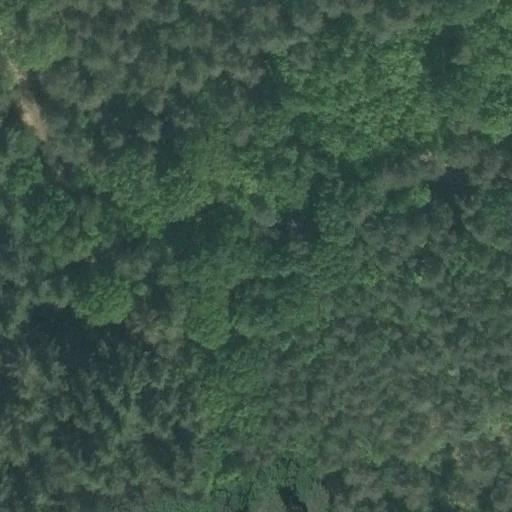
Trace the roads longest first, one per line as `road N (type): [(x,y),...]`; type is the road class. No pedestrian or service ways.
road 1 (track): [(0,16),(26,54),(72,272),(239,228),(203,511)]
road 2 (track): [(164,0),(0,62)]
